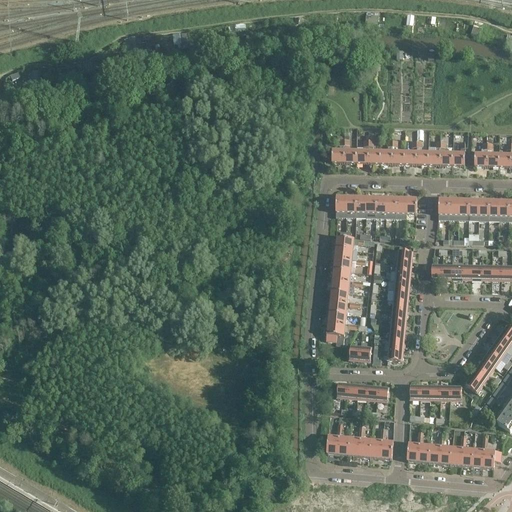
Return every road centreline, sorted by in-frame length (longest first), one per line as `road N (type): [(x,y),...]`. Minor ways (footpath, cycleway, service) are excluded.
road 1 (residential): [(434,184),(334,180),(323,190),(308,336),(309,466),(320,474),(396,480)]
road 2 (residential): [(396,480),(491,488),(511,464)]
